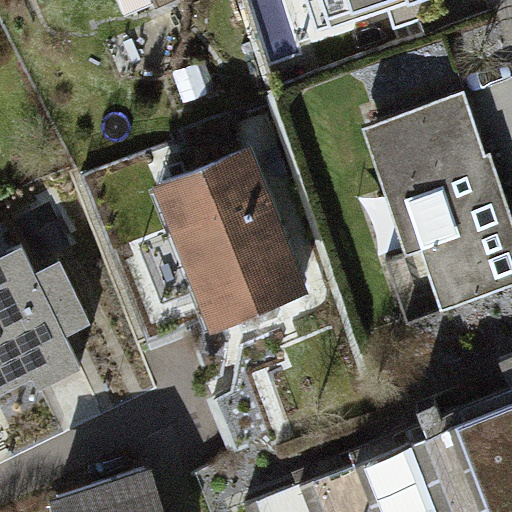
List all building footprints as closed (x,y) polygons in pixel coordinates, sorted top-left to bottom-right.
[(141,0),(116,0),(121,10),(141,0)] [(337,0),(344,20),(406,0),(337,0)] [(464,89),(364,122),(407,249),(387,256),(408,317),(511,281),(511,213),(491,150),(485,152),(464,89)] [(248,148),(162,180),(215,319),(300,287),(248,148)] [(21,242),(0,251),(0,385),(32,370),(39,385),(80,365),(53,308),(21,242)] [(511,511),(511,351),(501,356),(511,382),(511,401),(465,420),(430,433),(374,455),(319,477),(263,499),(268,511),(511,511)] [(166,511),(153,469),(56,500),(59,511),(166,511)]
